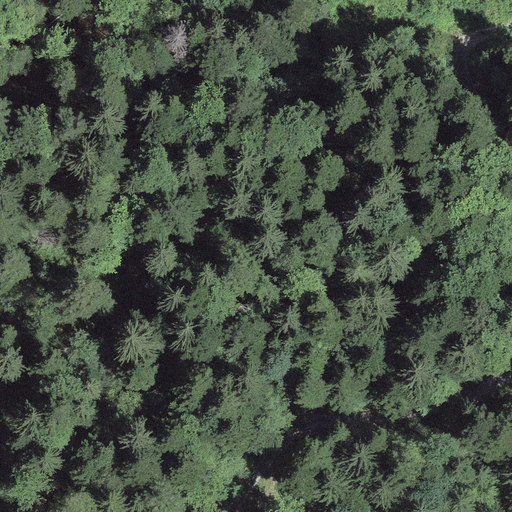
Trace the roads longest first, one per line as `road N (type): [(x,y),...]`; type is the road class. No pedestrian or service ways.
road 1 (track): [(511,370),(474,402),(316,436),(260,475),(234,511)]
road 2 (track): [(484,0),(468,13),(462,64),(511,173)]
